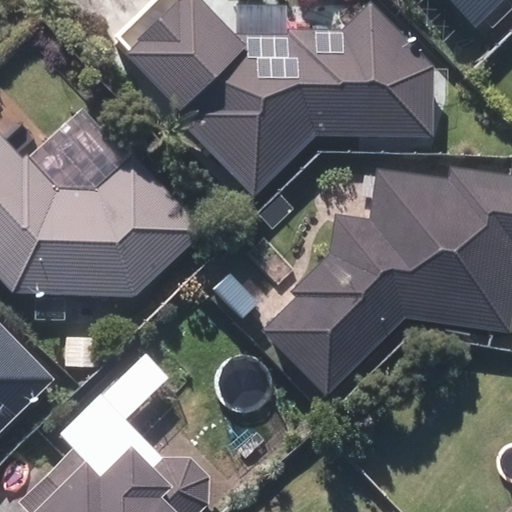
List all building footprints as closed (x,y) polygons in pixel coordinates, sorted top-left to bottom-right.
[(171,118),(251,200),(315,139),(429,139),(430,69),(367,5),(334,37),(283,36),(284,9),(229,8),(229,35),(193,0),(176,0),(120,55),(177,114),(171,118)] [(444,0),(472,29),(502,0),(444,0)] [(0,280),(15,296),(134,298),(199,236),(129,161),(96,193),(54,192),(0,136),(0,280)] [(262,334),(324,398),(400,321),(508,336),(511,304),(511,179),(445,170),(444,182),(375,172),(369,221),(333,216),(326,259),(290,295),(295,301),(262,334)] [(214,291),(240,319),(255,306),(228,278),(214,291)] [(0,415),(46,372),(0,327),(0,415)] [(65,371),(97,372),(96,342),(65,343),(65,371)] [(206,362),(223,380),(242,359),(226,343),(206,362)] [(199,511),(204,508),(204,480),(187,463),(162,463),(123,422),(164,383),(143,361),(102,401),(97,395),(54,436),(69,451),(15,503),(23,511),(199,511)]
